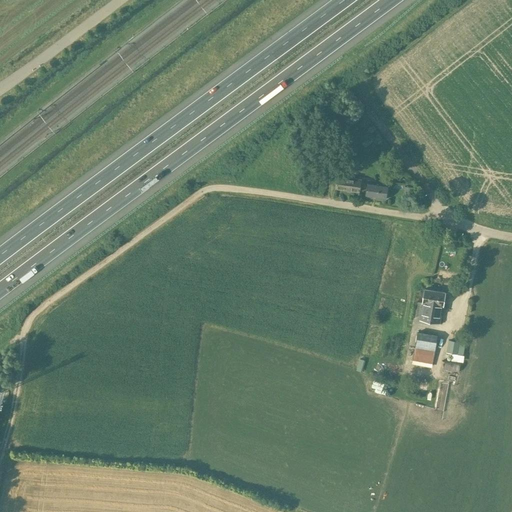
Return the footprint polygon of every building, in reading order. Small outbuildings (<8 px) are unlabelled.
[(335,190),(359,193),(361,181),(337,177),(335,190)] [(388,184),(368,181),(366,197),(385,200),(388,184)] [(420,320),(440,324),(445,293),(425,289),(422,303),(423,303),(420,320)] [(432,364),(434,351),(437,338),(417,334),(415,348),(412,360),(432,364)] [(465,342),(448,340),(446,352),(463,355),(465,342)]
